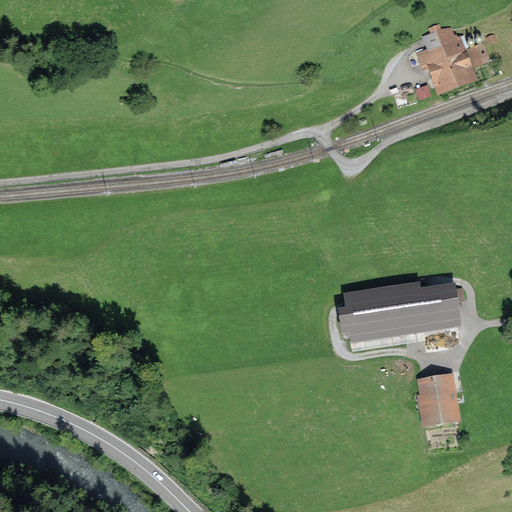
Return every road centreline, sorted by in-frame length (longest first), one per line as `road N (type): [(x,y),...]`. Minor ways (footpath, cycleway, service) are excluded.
road 1 (residential): [(511,95),(381,145),(355,164),(342,162),(320,130),(191,161),(0,183)]
road 2 (primary): [(189,511),(101,439),(0,399)]
